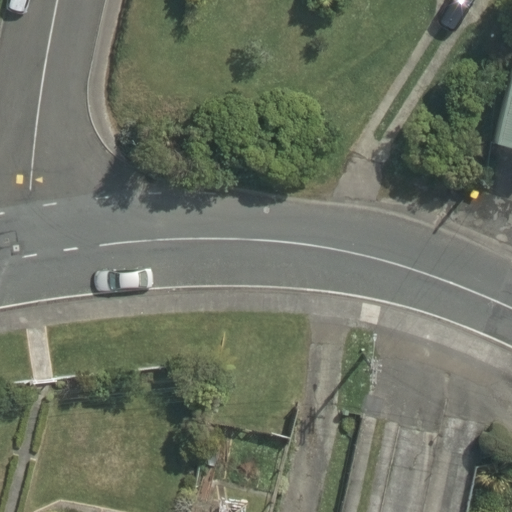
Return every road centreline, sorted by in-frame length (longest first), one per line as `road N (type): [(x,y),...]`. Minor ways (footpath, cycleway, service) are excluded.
road 1 (residential): [(27,256),(241,240),(336,250),(511,313)]
road 2 (residential): [(60,0),(35,118),(27,256)]
